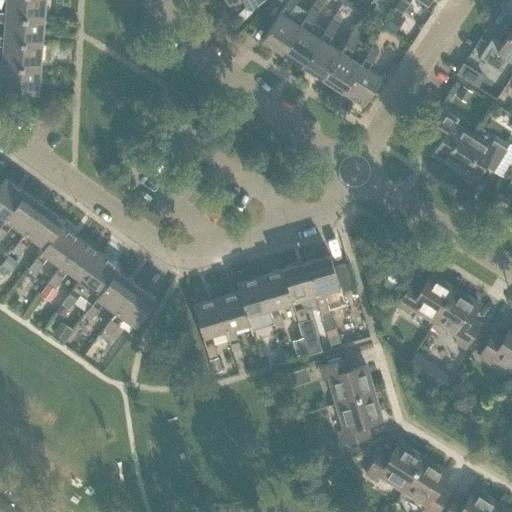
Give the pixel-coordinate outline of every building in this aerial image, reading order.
[(7,0),(6,13),(6,17),(43,20),(44,0),(7,0)] [(226,0),(229,3),(233,0),(242,0),(247,8),(260,0),(226,0)] [(299,24),(307,13),(294,4),(296,0),(272,0),(258,23),(268,29),(261,39),(281,53),(300,24),(299,24)] [(323,0),(315,0),(312,6),(318,10),(325,1),(323,0)] [(399,0),(395,7),(402,12),(410,0),(421,0),(427,4),(429,0),(399,0)] [(319,37),(324,30),(312,22),(318,12),(311,7),(307,13),(299,24),(300,24),(281,53),(302,65),(320,37),(319,37)] [(0,12),(0,20),(5,21),(4,37),(4,42),(41,45),(43,20),(6,17),(6,13),(0,12)] [(393,12),(383,26),(391,31),(401,17),(393,12)] [(340,50),(327,42),(338,24),(331,20),(324,30),(319,37),(320,37),(302,65),(322,78),(340,50)] [(511,60),(511,27),(502,44),(492,37),(479,57),(498,69),(507,57),(511,60)] [(360,63),(347,55),(359,37),(351,33),(340,50),(322,78),(342,91),(360,63)] [(0,36),(0,45),(3,46),(2,62),(2,66),(39,69),(41,45),(4,42),(4,37),(0,36)] [(360,63),(342,91),(363,105),(381,77),(367,68),(379,50),(371,46),(360,63)] [(0,61),(0,70),(1,71),(0,89),(0,90),(37,94),(39,69),(2,66),(2,62),(0,61)] [(462,62),(455,73),(477,87),(484,76),(462,62)] [(462,85),(455,96),(465,102),(472,92),(462,85)] [(452,168),(473,134),(456,123),(458,119),(444,110),(431,132),(440,138),(430,154),(452,168)] [(473,134),(452,168),(474,182),(484,165),(493,171),(507,149),(493,140),(490,144),(473,134)] [(5,219),(24,192),(5,177),(0,183),(0,215),(5,219)] [(24,233),(44,206),(24,192),(5,219),(0,224),(0,240),(12,224),(24,233)] [(60,224),(61,224),(64,220),(44,206),(24,233),(12,249),(19,255),(31,238),(44,247),(60,224)] [(80,238),(61,224),(60,224),(44,247),(28,268),(35,273),(48,256),(60,265),(80,238)] [(80,279),(99,252),(80,238),(60,265),(48,282),(55,287),(67,270),(79,279),(80,279)] [(116,270),(116,271),(119,267),(99,252),(80,279),(79,279),(62,304),(69,309),(74,301),(79,295),(90,304),(99,293),(116,270)] [(8,255),(1,265),(10,272),(17,262),(8,255)] [(316,294),(315,294),(321,314),(329,312),(328,306),(343,302),(341,292),(352,289),(345,263),(333,266),(330,255),(306,262),(316,294)] [(301,299),(315,294),(316,294),(306,262),(283,269),(292,301),(298,321),(306,319),(301,299)] [(278,306),(292,301),(283,269),(260,276),(269,308),(275,328),(283,325),(278,306)] [(135,284),(116,271),(116,270),(99,293),(90,304),(83,314),(91,319),(103,302),(115,311),(115,312),(135,284)] [(390,290),(398,278),(389,272),(382,284),(390,290)] [(434,322),(455,288),(431,273),(422,288),(412,281),(397,305),(408,312),(411,307),(434,322)] [(254,312),(269,308),(260,276),(237,283),(239,291),(240,291),(249,323),(248,323),(252,335),(260,332),(254,312)] [(49,300),(56,290),(46,283),(39,293),(49,300)] [(115,312),(115,311),(103,328),(110,333),(122,316),(135,326),(155,299),(135,284),(115,312)] [(455,288),(434,322),(457,336),(454,341),(465,348),(480,324),(470,318),(479,303),(455,288)] [(234,327),(248,323),(249,323),(240,291),(239,291),(216,298),(226,330),(225,330),(234,360),(243,357),(240,347),(234,327)] [(211,334),(225,330),(226,330),(216,298),(193,305),(208,357),(217,354),(211,334)] [(61,304),(55,311),(61,316),(67,309),(61,304)] [(511,370),(511,324),(503,339),(493,333),(479,356),(489,363),(492,358),(511,370)] [(57,327),(53,333),(64,341),(68,335),(57,327)] [(330,345),(340,342),(335,327),(325,330),(330,345)] [(310,336),(303,338),(307,351),(308,355),(322,351),(317,334),(310,336)] [(296,355),(307,351),(303,338),(303,336),(291,340),(296,355)] [(212,373),(221,370),(217,357),(208,360),(212,373)] [(335,404),(374,392),(366,365),(349,370),(345,359),(319,367),(322,379),(328,377),(335,404)] [(287,369),(278,372),(281,384),(291,381),(287,369)] [(454,380),(440,371),(432,382),(446,391),(454,380)] [(374,392),(335,404),(343,430),(338,432),(341,443),(368,436),(365,424),(382,420),(374,392)] [(402,490),(423,456),(399,442),(390,456),(380,450),(365,474),(376,481),(379,476),(402,490)] [(423,456),(402,490),(426,505),(423,510),(426,511),(436,511),(448,493),(438,487),(448,472),(423,456)] [(492,511),(498,503),(474,488),(465,503),(455,497),(445,511),(492,511)] [(511,511),(498,503),(492,511),(511,511)]
